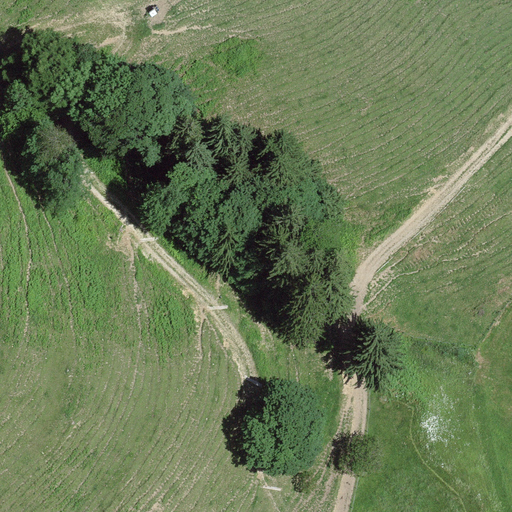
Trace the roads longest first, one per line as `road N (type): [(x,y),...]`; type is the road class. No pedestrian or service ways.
road 1 (track): [(285,511),(269,478),(239,337),(71,144),(81,105),(124,44),(171,0)]
road 2 (track): [(342,511),(360,426),(349,324),(365,271),(511,129)]
road 3 (track): [(146,22),(90,23),(0,56)]
